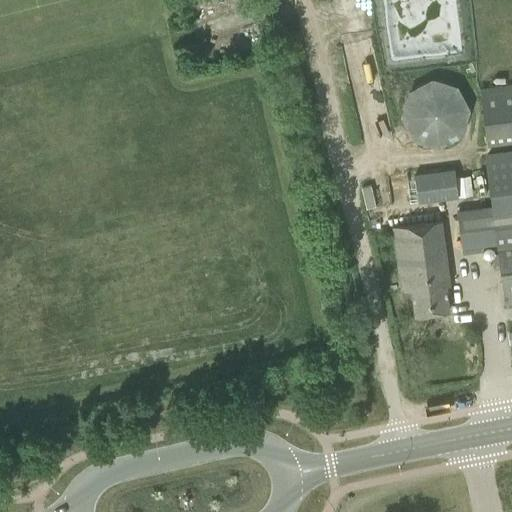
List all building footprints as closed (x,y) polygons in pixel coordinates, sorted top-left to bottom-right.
[(402,116),(401,118),(402,120),(402,121),(402,123),(402,124),(402,126),(403,128),(403,129),(404,131),(405,132),(405,134),(406,135),(407,137),(408,138),(409,139),(410,140),(411,142),(413,143),(414,144),(415,145),(416,146),(418,147),(419,148),(421,148),(422,149),(424,150),(425,150),(427,151),(429,151),(430,151),(432,151),(434,152),(435,152),(437,152),(438,151),(440,151),(442,151),(443,151),(445,150),(447,150),(448,149),(450,148),(451,148),(453,147),(454,146),(455,145),(457,144),(458,143),(459,142),(460,141),(461,139),(462,138),(463,137),(464,135),(465,134),(466,132),(466,131),(467,129),(467,128),(468,126),(468,124),(469,123),(469,121),(469,120),(469,118),(469,116),(469,115),(469,113),(468,111),(468,110),(467,108),(467,107),(466,105),(466,103),(465,102),(464,101),(463,99),(462,98),(461,97),(460,95),(459,94),(458,93),(457,92),(455,91),(454,90),(452,89),(451,88),(450,87),(448,87),(447,86),(445,86),(443,85),(442,85),(440,85),(438,84),(437,84),(435,84),(434,84),(432,84),(430,85),(429,85),(427,85),(425,86),(424,86),(422,87),(421,87),(419,88),(418,89),(416,90),(415,91),(414,92),(413,93),(411,94),(410,95),(409,96),(408,98),(407,99),(406,101),(405,102),(405,103),(404,105),(403,107),(403,108),(402,110),(402,111),(402,113),(402,115),(402,116)] [(511,84),(479,88),(486,138),(511,134),(511,84)] [(511,152),(485,156),(492,201),(511,198),(511,152)] [(433,173),(413,175),(417,202),(437,200),(451,198),(457,197),(454,170),(433,173)] [(511,202),(456,210),(461,248),(497,243),(498,253),(496,254),(491,260),(498,265),(500,265),(505,304),(511,302),(511,202)] [(449,285),(446,265),(440,220),(392,226),(401,291),(410,290),(414,315),(448,311),(445,285),(449,285)]
